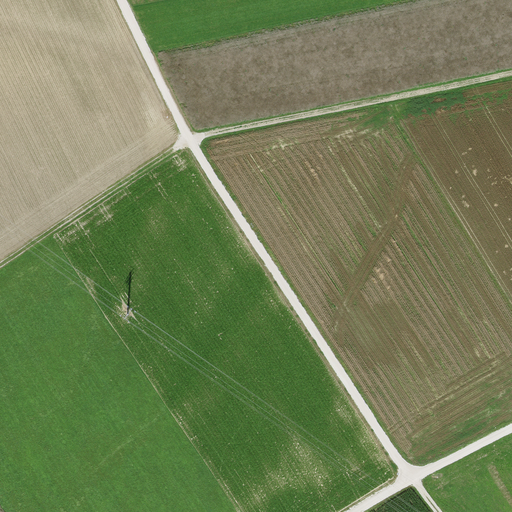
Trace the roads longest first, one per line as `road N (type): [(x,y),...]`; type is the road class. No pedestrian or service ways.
road 1 (track): [(112,0),(187,140),(436,511)]
road 2 (track): [(511,72),(187,140)]
road 3 (track): [(0,264),(187,140)]
road 4 (track): [(355,511),(511,428)]
road 5 (track): [(0,29),(115,47),(133,42)]
